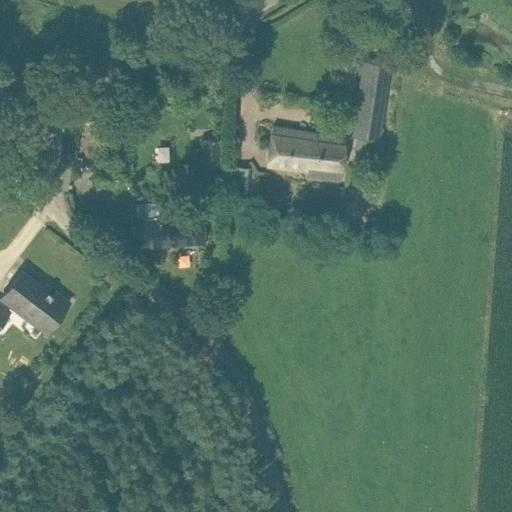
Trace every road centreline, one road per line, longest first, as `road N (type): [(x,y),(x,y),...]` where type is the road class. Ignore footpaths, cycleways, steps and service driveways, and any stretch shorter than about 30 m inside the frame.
road 1 (unclassified): [(283,511),(254,422),(219,350),(55,211)]
road 2 (unclassified): [(58,109),(268,0)]
